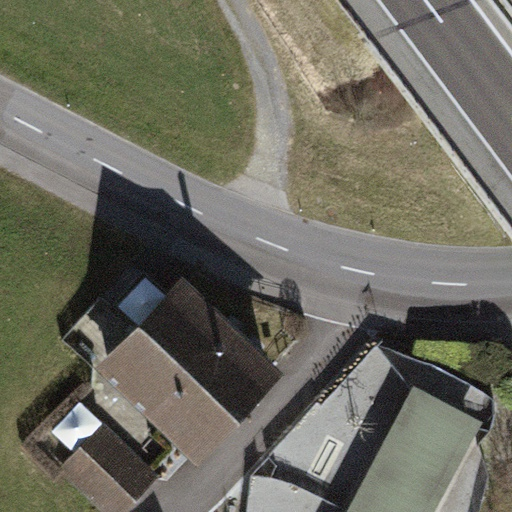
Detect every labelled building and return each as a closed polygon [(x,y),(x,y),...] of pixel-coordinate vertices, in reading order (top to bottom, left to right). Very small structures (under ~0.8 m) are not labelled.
[(104,357),(160,289),(134,267),(78,336),(104,357)] [(277,384),(189,301),(111,384),(199,467),(277,384)] [(351,511),(447,511),(481,441),(402,405),(351,511)] [(120,450),(79,490),(100,511),(149,511),(166,496),(120,450)] [(257,488),(251,511),(294,511),(298,498),(257,488)]
